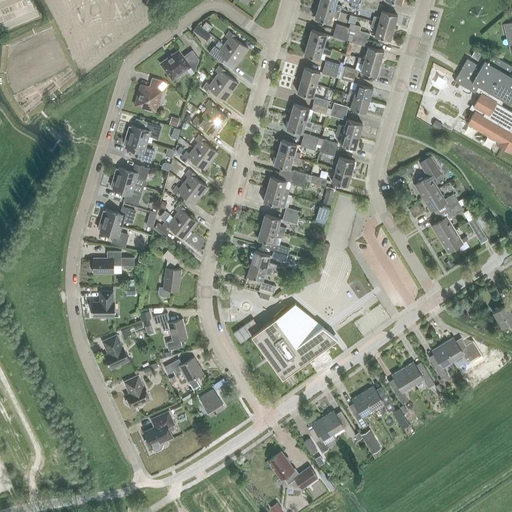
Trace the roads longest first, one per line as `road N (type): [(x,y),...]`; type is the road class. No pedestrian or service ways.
road 1 (residential): [(141,481),(77,338),(70,291),(76,232),(132,59),(214,4),(274,42)]
road 2 (residential): [(266,422),(211,335),(205,298),(274,42)]
road 3 (residential): [(436,299),(379,206),(374,180),(425,0)]
road 4 (residential): [(436,299),(266,422)]
road 5 (residential): [(266,422),(184,474),(141,481)]
road 6 (unclassified): [(12,511),(123,493),(141,481)]
